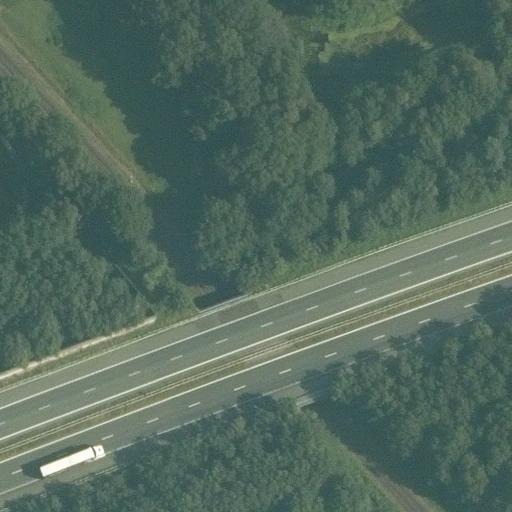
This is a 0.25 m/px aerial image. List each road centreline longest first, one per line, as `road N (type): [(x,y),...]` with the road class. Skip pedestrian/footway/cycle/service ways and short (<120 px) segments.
road 1 (motorway): [(0,479),(511,291)]
road 2 (motorway): [(511,238),(0,425)]
